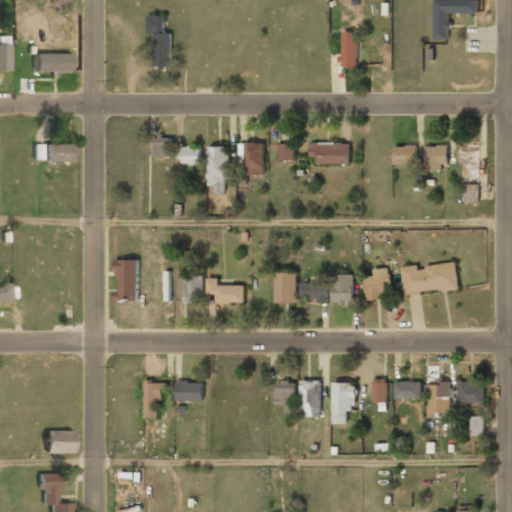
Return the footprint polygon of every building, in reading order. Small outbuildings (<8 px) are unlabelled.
[(477,0),(434,0),(434,40),(450,40),(450,14),(477,14),(477,0)] [(147,16),(147,35),(155,35),(155,67),(171,68),(171,33),(164,33),(164,16),(147,16)] [(357,33),(341,33),(341,68),(357,68),(357,33)] [(0,71),(9,71),(9,37),(0,37),(0,71)] [(152,158),(171,158),(171,137),(152,137),(152,158)] [(241,175),(241,144),(261,144),(261,175),(241,175)] [(278,161),(294,161),(294,144),(278,144),(278,161)] [(311,144),(311,165),(349,165),(349,144),(311,144)] [(72,145),(45,145),(45,164),(72,164),(72,145)] [(479,145),(460,145),(460,200),(479,200),(479,145)] [(426,146),(426,171),(448,171),(448,146),(426,146)] [(181,147),(181,165),(201,165),(201,147),(181,147)] [(228,147),(208,148),(209,195),(229,194),(228,147)] [(416,165),(416,147),(394,147),(394,165),(416,165)] [(138,260),(116,260),(116,301),(138,301),(138,260)] [(459,289),(455,261),(401,269),(405,296),(459,289)] [(365,278),(365,299),(390,299),(390,270),(372,270),(372,278),(365,278)] [(275,304),(296,304),(296,273),(275,273),(275,304)] [(185,304),(202,304),(202,275),(185,275),(185,304)] [(333,275),(333,304),(353,304),(353,275),(333,275)] [(215,296),(215,304),(245,304),(245,286),(218,286),(218,280),(207,280),(207,296),(215,296)] [(301,284),(301,301),(328,301),(328,284),(301,284)] [(9,285),(0,285),(0,304),(9,304),(9,285)] [(372,380),(372,404),(387,404),(387,380),(372,380)] [(144,419),(161,419),(162,381),(145,381),(144,419)] [(301,381),(301,417),(320,417),(320,381),(301,381)] [(285,412),(296,412),(296,382),(275,382),(275,405),(285,405),(285,412)] [(420,382),(395,382),(395,399),(420,399),(420,382)] [(459,406),(484,406),(484,382),(459,382),(459,406)] [(176,383),(176,401),(203,401),(203,383),(176,383)] [(347,424),(347,412),(356,411),(355,383),(332,383),(334,424),(347,424)] [(450,383),(429,383),(429,414),(450,414),(450,383)] [(484,435),(480,418),(469,420),(473,438),(484,435)] [(72,453),(72,432),(45,432),(45,453),(72,453)] [(72,511),(72,504),(58,504),(59,475),(41,474),(40,506),(51,506),(51,511),(72,511)] [(132,490),(116,490),(116,498),(132,498),(132,490)]
